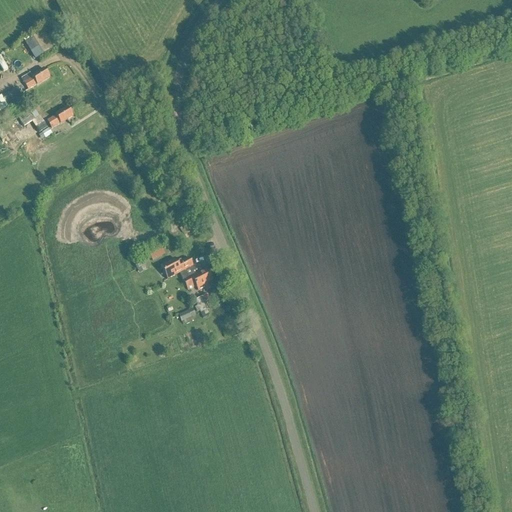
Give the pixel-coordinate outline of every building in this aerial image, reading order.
[(44,34),(25,45),(35,62),(55,51),(44,34)] [(21,80),(28,91),(37,86),(49,79),(44,71),(32,78),(30,75),(21,80)] [(1,98),(5,105),(19,97),(15,90),(1,98)] [(60,125),(73,118),(68,109),(55,117),(56,117),(47,123),(51,130),(60,125)] [(39,119),(33,123),(41,134),(46,130),(39,119)] [(153,261),(166,255),(162,247),(149,253),(153,261)] [(136,263),(139,273),(148,270),(145,259),(136,263)] [(166,281),(193,267),(190,260),(182,264),(181,261),(176,264),(174,260),(160,268),(166,281)] [(206,286),(212,283),(207,272),(203,274),(202,271),(182,281),(188,291),(196,287),(198,292),(207,288),(206,286)] [(195,317),(192,311),(178,317),(182,326),(194,321),(192,319),(195,317)]
